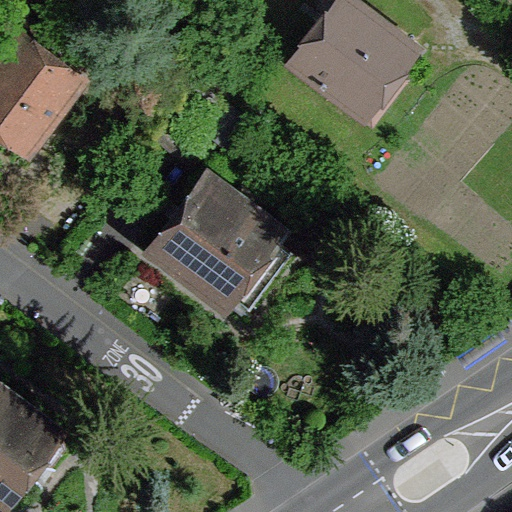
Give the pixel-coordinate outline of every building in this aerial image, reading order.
[(358,0),(342,0),(296,62),(375,123),(408,80),(398,71),(417,45),(358,0)] [(15,27),(0,46),(0,122),(6,127),(32,146),(83,78),(15,27)] [(225,98),(199,78),(179,104),(205,125),(225,98)] [(210,173),(156,244),(228,297),(233,290),(274,234),(280,226),(210,173)] [(292,248),(274,234),(233,290),(252,303),(292,248)] [(0,382),(0,488),(9,495),(61,428),(0,382)]
